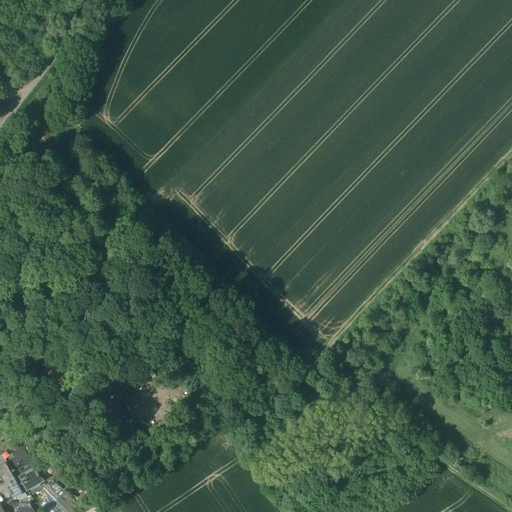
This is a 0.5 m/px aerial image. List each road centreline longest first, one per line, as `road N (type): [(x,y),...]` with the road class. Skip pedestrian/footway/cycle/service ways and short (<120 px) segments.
road 1 (track): [(89,511),(316,360),(511,156)]
road 2 (track): [(511,510),(308,365)]
road 3 (track): [(99,0),(20,97)]
